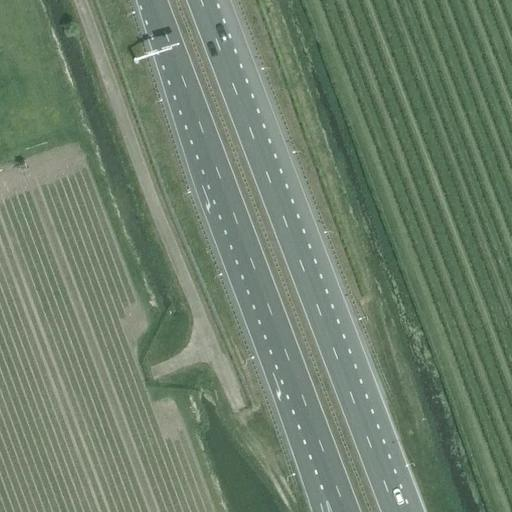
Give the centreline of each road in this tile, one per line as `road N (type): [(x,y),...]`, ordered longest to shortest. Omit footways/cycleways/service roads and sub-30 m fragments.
road 1 (trunk): [(396,511),(200,0)]
road 2 (trunk): [(153,0),(311,432)]
